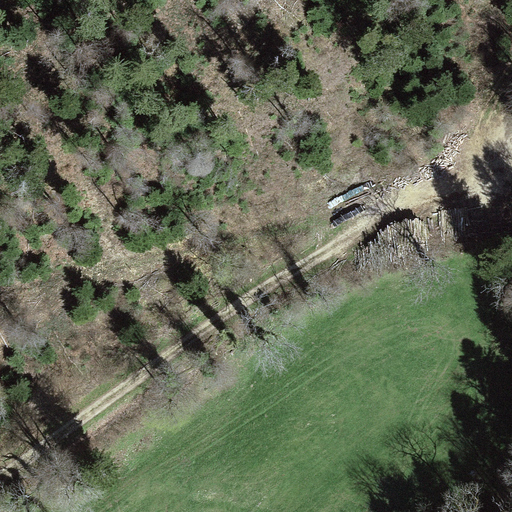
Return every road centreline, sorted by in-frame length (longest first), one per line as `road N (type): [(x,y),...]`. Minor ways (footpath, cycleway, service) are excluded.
road 1 (track): [(0,476),(241,313),(460,150),(511,68)]
road 2 (track): [(0,295),(133,253),(359,219)]
